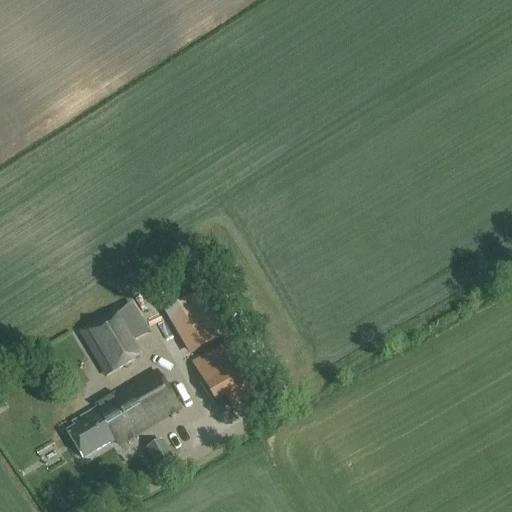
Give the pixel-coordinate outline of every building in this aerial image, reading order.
[(157,293),(163,303),(182,292),(176,281),(157,293)] [(160,313),(177,351),(213,335),(196,297),(160,313)] [(79,335),(107,380),(143,357),(134,343),(115,312),(79,335)] [(227,343),(192,364),(215,404),(251,384),(227,343)] [(117,444),(177,408),(156,374),(72,424),(74,429),(68,433),(83,458),(114,440),(117,444)] [(161,442),(147,451),(157,468),(172,459),(161,442)]
